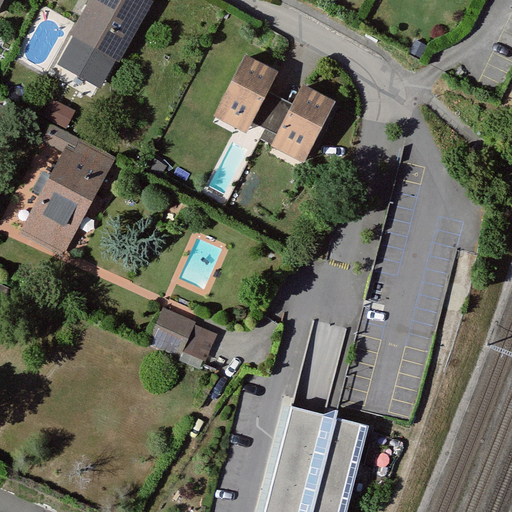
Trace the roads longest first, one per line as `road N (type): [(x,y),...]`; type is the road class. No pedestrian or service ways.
road 1 (residential): [(244,511),(295,325),(311,293),(336,280),(385,74)]
road 2 (residential): [(385,74),(407,87),(472,51),(502,0)]
road 3 (residential): [(247,0),(385,74)]
